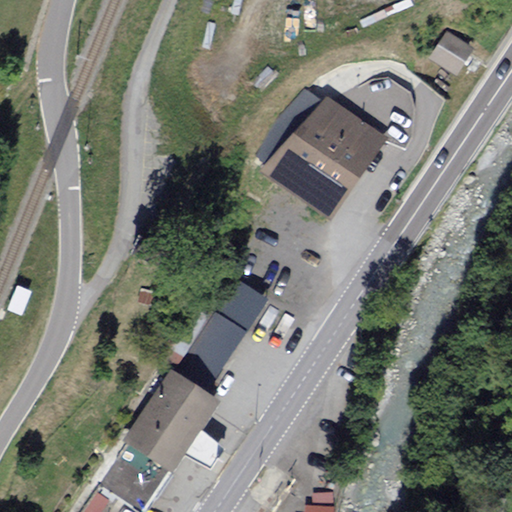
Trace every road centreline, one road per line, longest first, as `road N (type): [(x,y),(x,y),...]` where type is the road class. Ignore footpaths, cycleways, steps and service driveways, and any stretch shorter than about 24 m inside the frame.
road 1 (secondary): [(511,68),(366,275),(215,511)]
road 2 (tertiary): [(0,442),(65,304),(71,218),(52,61),(63,0)]
